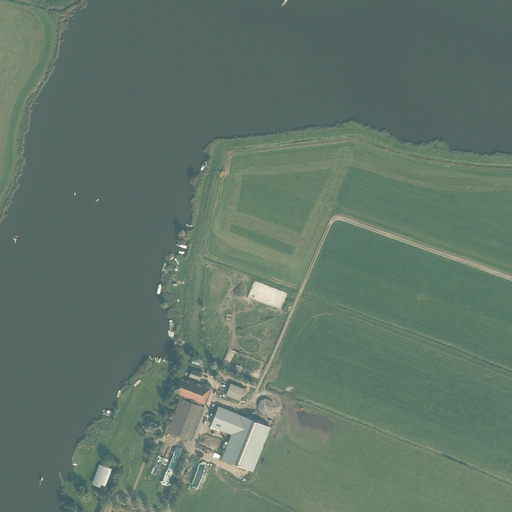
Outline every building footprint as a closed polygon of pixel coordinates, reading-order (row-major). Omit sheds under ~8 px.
[(243,371),(245,365),(237,362),(235,368),(243,371)] [(190,377),(200,380),(202,373),(192,370),(190,377)] [(181,396),(170,425),(166,424),(163,431),(190,441),(211,389),(189,380),(180,377),(174,392),(180,395),(179,395),(181,396)] [(241,402),(245,390),(230,385),(226,396),(241,402)] [(260,411),(272,412),(272,401),(261,401),(260,411)] [(232,434),(222,459),(253,472),(271,427),(219,406),(211,426),(232,434)] [(158,433),(161,425),(148,420),(145,428),(149,430),(153,432),(153,431),(158,433)] [(107,467),(107,469),(102,467),(95,484),(99,485),(100,484),(105,486),(112,469),(107,467)] [(191,488),(197,490),(202,477),(196,475),(191,488)]
